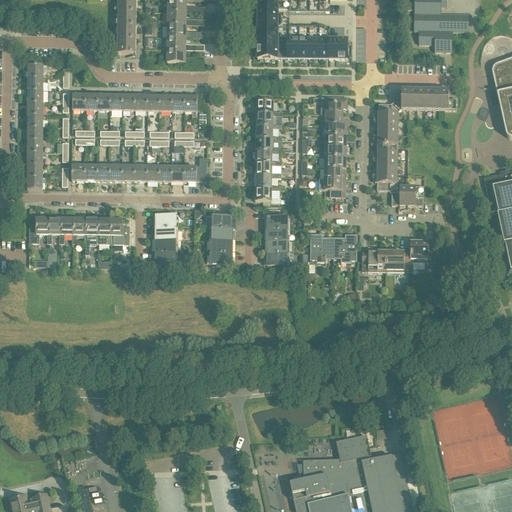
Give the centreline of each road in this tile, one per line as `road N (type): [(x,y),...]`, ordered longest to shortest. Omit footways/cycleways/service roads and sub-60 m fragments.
road 1 (unclassified): [(0,389),(148,397),(289,390),(511,334)]
road 2 (residential): [(7,49),(73,43),(111,79),(228,80)]
road 3 (unknown): [(393,369),(424,511)]
road 4 (residential): [(0,198),(139,199)]
road 5 (residential): [(362,221),(364,90)]
road 6 (residential): [(226,200),(228,80)]
road 7 (residential): [(7,49),(0,168)]
